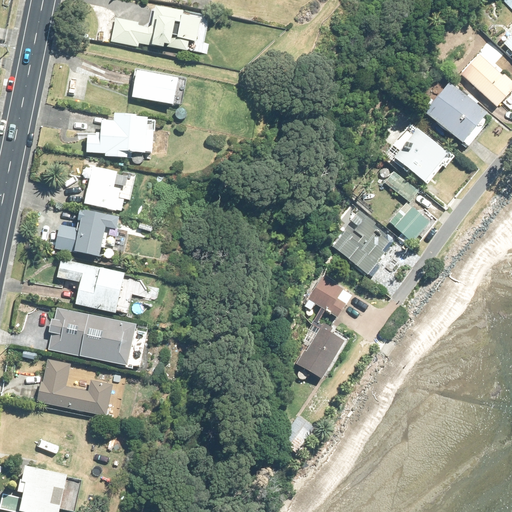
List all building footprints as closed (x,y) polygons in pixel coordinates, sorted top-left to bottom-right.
[(511,0),(504,0),(511,9),(511,34),(502,44),(511,55),(511,0)] [(137,25),(137,22),(116,18),(111,41),(138,47),(139,43),(165,49),(165,46),(187,50),(190,41),(196,41),(202,14),(156,5),(152,25),(149,28),(137,25)] [(493,41),(486,49),(493,54),(500,47),(493,41)] [(478,55),(460,74),(495,108),(511,90),(511,83),(504,75),(502,77),(478,55)] [(138,70),(133,97),(174,105),(179,78),(138,70)] [(447,83),(423,114),(464,149),(489,119),(447,83)] [(148,130),(149,117),(138,117),(138,114),(115,113),(115,121),(103,120),(102,133),(97,133),(97,136),(88,135),(87,152),(106,153),(106,156),(129,157),(129,152),(147,153),(147,152),(154,153),(155,131),(148,130)] [(395,156),(397,157),(394,160),(405,170),(407,167),(424,179),(439,160),(445,165),(454,153),(445,146),(444,148),(417,127),(395,156)] [(361,153),(369,159),(374,153),(366,147),(361,153)] [(93,167),(86,204),(117,211),(122,189),(115,188),(118,172),(93,167)] [(393,172),(384,183),(409,203),(417,192),(393,172)] [(376,178),(373,182),(378,187),(381,183),(376,178)] [(394,227),(393,228),(411,244),(428,224),(406,204),(389,223),(394,227)] [(106,227),(118,229),(120,217),(81,209),(77,229),(60,225),(55,248),(101,258),(101,256),(106,227)] [(344,230),(346,232),(332,248),(365,277),(384,253),(381,251),(388,244),(371,230),(375,224),(358,211),(344,230)] [(80,289),(77,305),(117,314),(126,274),(62,259),(58,278),(74,282),(72,288),(80,289)] [(324,276),(305,306),(312,311),(316,304),(338,318),(353,295),(324,276)] [(137,324),(58,308),(56,320),(52,319),(49,333),(53,333),(49,349),(128,366),(137,324)] [(305,350),(297,364),(323,379),(346,340),(332,331),(334,328),(325,323),(307,352),(305,350)] [(41,383),(37,403),(105,417),(112,386),(92,382),(90,393),(66,388),(71,364),(48,359),(44,383),(41,383)] [(287,432),(280,442),(298,453),(315,427),(290,411),(279,427),(287,432)] [(19,492),(25,493),(23,499),(3,494),(0,506),(0,510),(8,511),(60,511),(68,476),(26,467),(24,478),(22,478),(19,492)]
